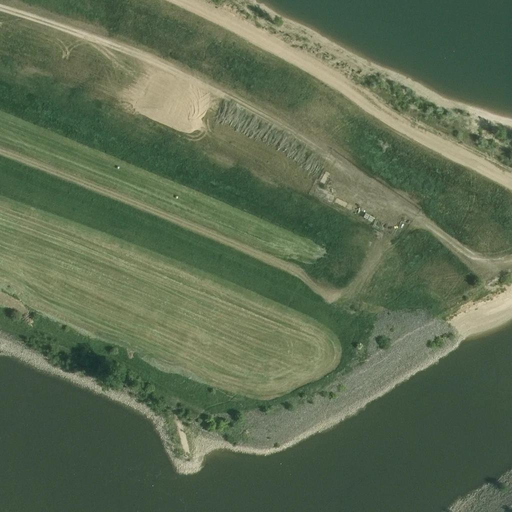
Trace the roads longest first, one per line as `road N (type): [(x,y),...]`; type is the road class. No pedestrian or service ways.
road 1 (track): [(493,275),(402,209),(353,297),(0,150)]
road 2 (track): [(0,5),(111,42),(242,101),(402,209)]
road 3 (track): [(511,182),(387,127),(291,61),(172,0)]
